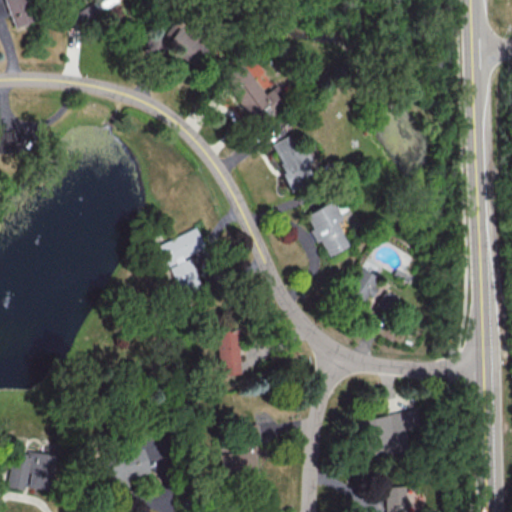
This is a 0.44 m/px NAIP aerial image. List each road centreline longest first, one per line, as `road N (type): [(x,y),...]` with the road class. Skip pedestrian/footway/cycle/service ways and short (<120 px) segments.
road 1 (residential): [(482,371),(368,364),(323,344),(280,293),(210,157),(165,113),(113,88),(0,80)]
road 2 (tertiary): [(487,511),(477,251)]
road 3 (tertiary): [(476,226),(469,47)]
road 4 (residential): [(342,355),(320,403),(308,511)]
